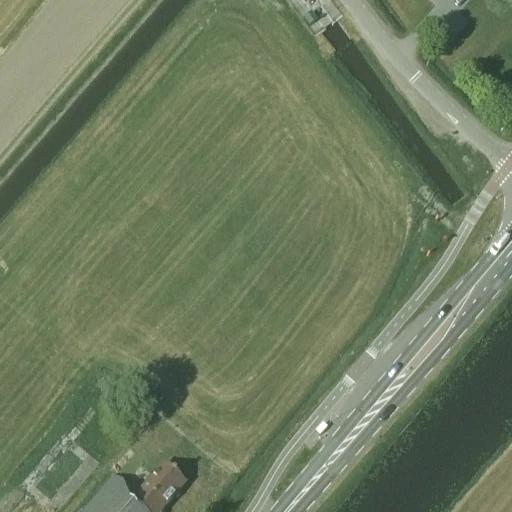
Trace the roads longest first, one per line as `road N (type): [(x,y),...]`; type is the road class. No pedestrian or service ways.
road 1 (primary): [(284,511),(511,242)]
road 2 (tertiary): [(511,168),(442,106),(351,0)]
